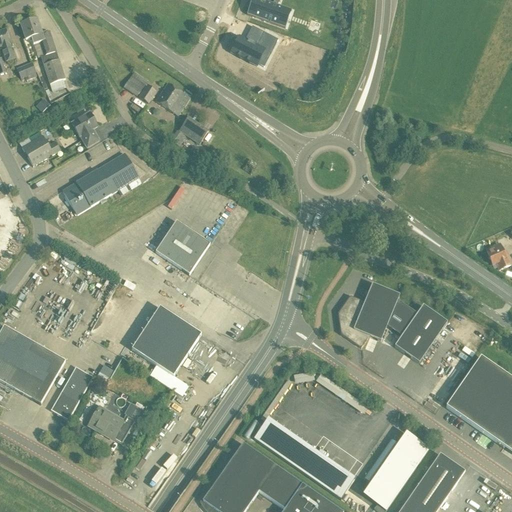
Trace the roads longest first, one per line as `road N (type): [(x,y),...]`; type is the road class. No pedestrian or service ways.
road 1 (unclassified): [(282,323),(511,480)]
road 2 (primary): [(158,511),(282,323)]
road 3 (unclassified): [(0,300),(40,247),(44,229),(0,142)]
road 4 (unclassified): [(379,203),(413,155),(441,137),(511,150)]
road 5 (unclassified): [(499,319),(351,250)]
road 6 (unclassified): [(139,511),(0,428)]
road 7 (primary): [(511,296),(379,203)]
road 8 (primary): [(343,142),(376,51),(381,0)]
road 9 (tertiary): [(305,153),(188,72)]
road 10 (unclassified): [(128,116),(54,0)]
road 11 (tertiary): [(188,72),(88,0)]
